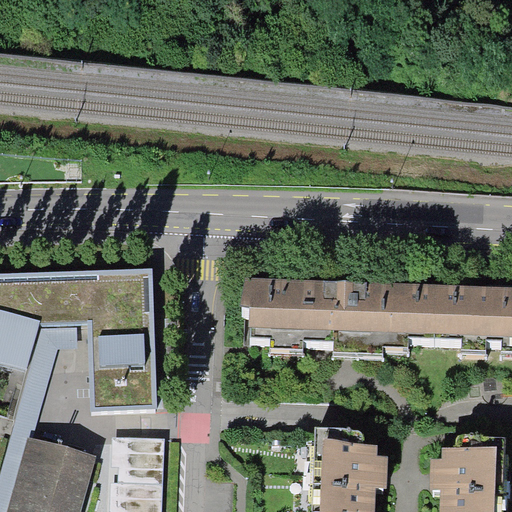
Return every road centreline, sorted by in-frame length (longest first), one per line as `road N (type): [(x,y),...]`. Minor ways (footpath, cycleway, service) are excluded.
road 1 (primary): [(205,212),(511,219)]
road 2 (residential): [(205,212),(191,511)]
road 3 (primary): [(0,211),(205,212)]
